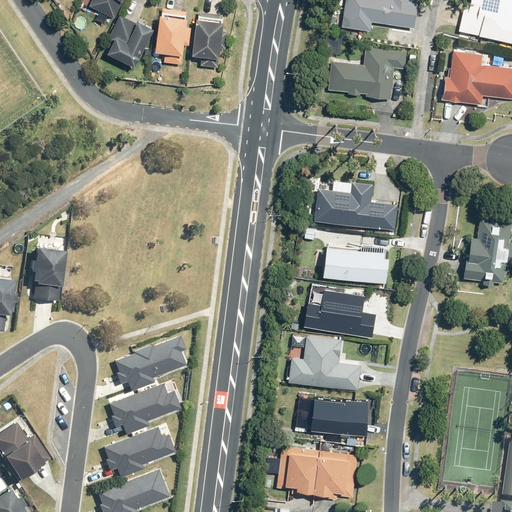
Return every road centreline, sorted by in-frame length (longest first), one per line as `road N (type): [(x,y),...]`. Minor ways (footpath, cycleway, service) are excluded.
road 1 (tertiary): [(264,129),(216,511)]
road 2 (residential): [(391,511),(395,429),(448,152)]
road 3 (residential): [(0,366),(60,333),(83,348),(70,511)]
road 4 (track): [(176,118),(0,236)]
road 5 (residential): [(448,152),(264,129)]
road 6 (tertiary): [(285,0),(264,129)]
